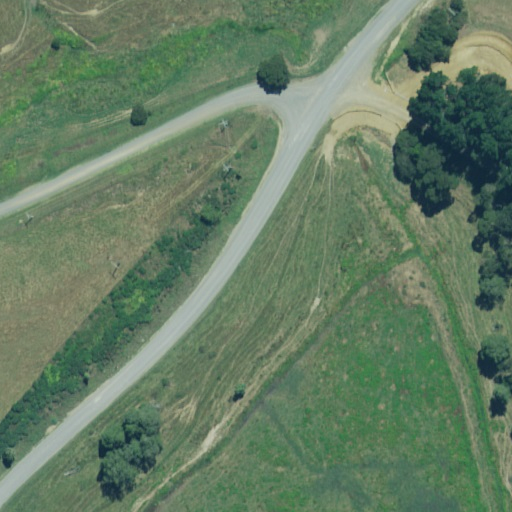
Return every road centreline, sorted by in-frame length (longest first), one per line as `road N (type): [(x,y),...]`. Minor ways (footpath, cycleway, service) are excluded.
road 1 (unclassified): [(0,505),(188,311),(329,105)]
road 2 (unclassified): [(329,105),(251,94),(0,208)]
road 3 (unclassified): [(329,105),(418,0)]
